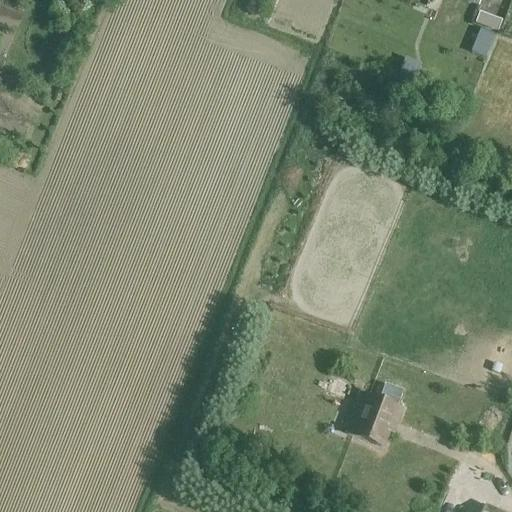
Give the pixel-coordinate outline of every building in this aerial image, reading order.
[(479,13),(474,25),(497,33),(501,22),(479,13)] [(481,32),(472,54),(486,60),(495,37),(481,32)] [(421,73),(417,82),(429,86),(432,78),(421,73)] [(356,438),(347,435),(347,436),(383,449),(389,432),(388,432),(392,423),(396,424),(401,411),(395,408),(396,404),(383,399),(381,403),(368,398),(358,422),(362,424),(356,438)] [(462,511),(465,506),(478,511),(493,476),(469,465),(448,511),(462,511)]
